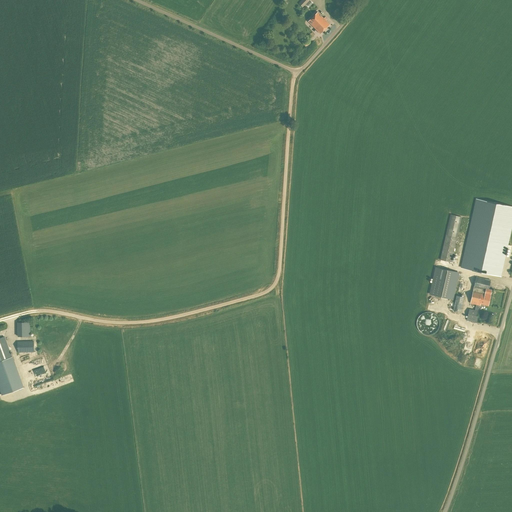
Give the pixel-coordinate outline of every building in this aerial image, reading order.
[(320,34),(330,24),(318,12),(308,21),(320,34)] [(511,208),(478,200),(462,266),(500,275),(511,223),(511,208)] [(451,262),(457,237),(462,217),(450,214),(446,235),(440,260),(451,262)] [(430,294),(453,299),(459,272),(436,267),(430,294)] [(488,289),(490,280),(476,277),(474,286),(473,292),(470,303),(476,305),(476,306),(475,310),(469,309),(467,319),(477,321),(479,311),(480,306),(480,304),(488,305),(492,290),(488,289)] [(461,312),(464,297),(456,295),(453,310),(461,312)] [(426,334),(436,334),(440,328),(440,326),(437,324),(437,321),(435,324),(432,322),(435,322),(437,320),(434,318),(434,319),(430,319),(428,317),(421,318),(419,320),(419,329),(426,334)] [(18,337),(30,336),(30,322),(17,322),(18,337)] [(23,388),(12,357),(5,336),(0,338),(0,390),(2,395),(23,388)] [(18,352),(34,352),(34,341),(17,341),(18,352)]
